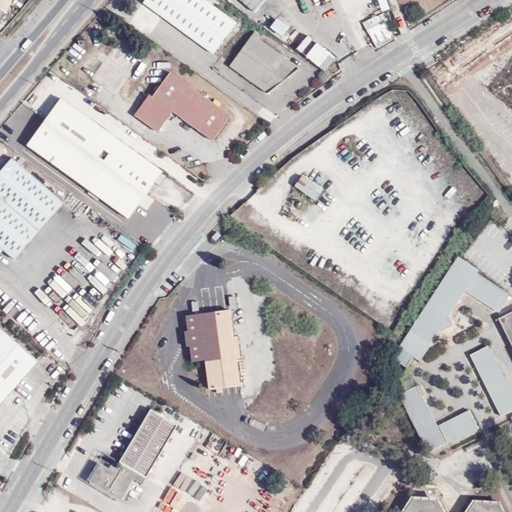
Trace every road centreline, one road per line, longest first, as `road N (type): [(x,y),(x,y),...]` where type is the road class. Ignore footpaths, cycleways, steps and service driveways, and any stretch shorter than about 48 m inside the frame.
road 1 (unclassified): [(8,511),(127,310),(214,199),(358,79),(483,0)]
road 2 (secondary): [(0,106),(91,0)]
